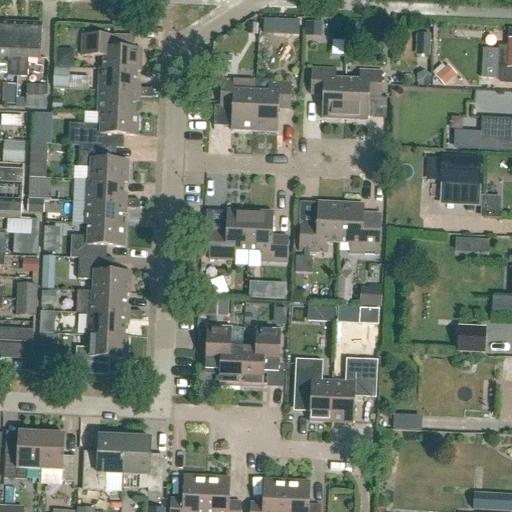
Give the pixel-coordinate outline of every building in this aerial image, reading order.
[(7,77),(18,78),(20,24),(0,22),(0,58),(8,59),(7,77)] [(288,22),(282,31),(294,39),(300,30),(288,22)] [(306,23),(306,36),(320,37),(321,24),(306,23)] [(20,24),(18,78),(28,78),(29,59),(41,60),(43,25),(20,24)] [(248,24),(247,33),(257,34),(258,24),(248,24)] [(137,72),(137,73),(140,73),(142,50),(114,49),(114,37),(82,35),(81,57),(103,58),(103,70),(103,71),(137,72)] [(431,36),(417,35),(417,45),(430,46),(431,36)] [(511,40),(508,41),(508,47),(498,47),(498,50),(496,80),(500,84),(511,84),(511,40)] [(483,49),(481,79),(496,80),(498,50),(483,49)] [(217,55),(216,69),(228,70),(229,55),(217,55)] [(55,69),(54,89),(69,89),(70,70),(55,69)] [(322,96),(321,120),(344,121),(346,81),(336,80),(336,70),(311,69),(310,96),(322,96)] [(437,77),(445,86),(453,78),(445,69),(437,77)] [(103,71),(103,70),(99,70),(98,92),(136,94),(136,98),(144,99),(144,90),(136,89),(137,73),(137,72),(103,71)] [(346,81),(344,121),(368,122),(369,98),(381,99),(382,73),(359,71),(359,81),(346,81)] [(417,75),(417,82),(423,86),(429,83),(430,76),(424,72),(417,75)] [(254,133),(256,93),(256,83),(221,81),(220,107),(232,108),(231,132),(254,133)] [(256,93),(254,133),(277,134),(278,110),(290,111),(292,84),(268,83),(268,93),(256,93)] [(2,106),(14,106),(15,87),(3,86),(2,106)] [(47,109),(48,87),(27,86),(26,108),(47,109)] [(144,90),(144,99),(152,99),(153,90),(144,90)] [(135,115),(136,98),(136,94),(98,92),(97,114),(101,115),(101,114),(135,115)] [(54,101),(53,110),(62,111),(62,101),(54,101)] [(138,115),(135,115),(101,114),(101,115),(100,127),(69,125),(68,146),(82,147),(82,148),(114,149),(114,137),(137,138),(138,115)] [(22,127),(23,115),(1,115),(1,126),(22,127)] [(48,132),(49,117),(36,116),(35,131),(48,132)] [(24,163),(25,145),(8,144),(7,163),(24,163)] [(31,147),(30,164),(45,165),(46,148),(31,147)] [(124,184),(127,184),(128,161),(91,160),(87,153),(79,152),(78,168),(90,169),(90,181),(90,182),(124,184)] [(480,186),(482,158),(441,156),(440,184),(480,186)] [(0,169),(0,183),(22,185),(23,171),(0,169)] [(53,180),(30,179),(28,199),(52,201),(53,180)] [(90,182),(90,181),(86,181),(85,203),(123,205),(122,210),(131,210),(131,201),(123,200),(124,184),(90,182)] [(0,220),(20,221),(21,201),(0,199),(0,220)] [(45,201),(28,200),(28,212),(44,213),(45,201)] [(131,201),(131,210),(139,210),(140,201),(131,201)] [(122,227),(122,226),(122,210),(123,205),(85,203),(84,226),(88,226),(88,225),(122,227)] [(339,245),(341,205),(317,204),(316,227),(300,227),(299,253),(327,254),(328,244),(339,245)] [(341,205),(339,245),(349,245),(348,255),(377,256),(377,257),(379,257),(381,216),(364,215),(364,206),(341,205)] [(248,253),(250,213),(227,211),(226,235),(209,234),(208,260),(235,262),(236,252),(248,253)] [(250,213),(248,253),(261,253),(260,263),(287,264),(288,238),(272,237),(273,214),(250,213)] [(37,255),(39,225),(17,224),(15,254),(37,255)] [(125,226),(122,226),(122,227),(88,225),(88,226),(87,238),(72,237),(71,259),(79,260),(79,259),(100,260),(100,248),(124,249),(125,226)] [(53,252),(53,239),(45,239),(44,251),(53,252)] [(473,242),(472,254),(489,255),(489,243),(473,242)] [(108,260),(100,260),(79,259),(79,260),(78,281),(93,281),(92,293),(92,294),(126,295),(126,296),(130,296),(131,273),(107,272),(108,260)] [(37,273),(38,262),(28,261),(28,272),(37,273)] [(217,300),(210,281),(199,280),(199,299),(217,300)] [(37,286),(17,286),(17,301),(36,302),(37,286)] [(381,308),(382,286),(368,286),(368,289),(359,288),(358,307),(381,308)] [(77,292),(76,315),(88,315),(89,294),(89,293),(77,292)] [(51,304),(52,293),(42,293),(41,304),(51,304)] [(92,294),(92,293),(89,293),(89,294),(88,315),(125,317),(125,321),(133,322),(134,313),(125,312),(126,296),(126,295),(92,294)] [(294,294),(293,301),(305,302),(306,294),(294,294)] [(198,316),(216,317),(217,301),(198,300),(198,316)] [(35,318),(36,302),(17,301),(16,317),(35,318)] [(379,327),(380,312),(378,312),(360,311),(360,326),(379,327)] [(134,313),(133,322),(142,322),(142,313),(134,313)] [(124,338),(125,321),(125,317),(88,315),(87,337),(90,337),(124,338)] [(54,323),(44,323),(43,333),(54,333),(54,323)] [(219,374),(219,387),(241,388),(243,347),(230,346),(231,329),(207,328),(205,373),(219,374)] [(484,353),(485,329),(459,328),(458,352),(484,353)] [(231,329),(230,346),(243,347),(244,330),(231,329)] [(20,344),(32,345),(33,332),(21,331),(20,344)] [(243,347),(241,388),(263,389),(264,376),(278,377),(278,366),(280,332),(256,331),(255,348),(243,347)] [(124,338),(90,337),(90,349),(76,349),(75,375),(109,377),(109,360),(127,361),(128,338),(124,338)] [(10,345),(0,344),(0,359),(10,360),(10,345)] [(21,360),(31,361),(32,347),(22,346),(21,360)] [(346,351),(346,362),(350,362),(368,363),(377,363),(378,352),(346,351)] [(55,358),(39,357),(38,373),(54,374),(55,358)] [(309,423),(331,424),(333,383),(322,382),(323,362),(296,361),(293,408),(310,409),(309,423)] [(333,383),(331,424),(353,425),(355,399),(366,399),(376,400),(377,363),(368,363),(346,362),(345,384),(333,383)] [(39,471),(41,435),(18,434),(17,455),(5,455),(4,480),(26,481),(27,471),(39,471)] [(41,435),(39,471),(40,471),(40,485),(62,486),(62,483),(74,484),(76,458),(64,458),(65,436),(41,435)] [(123,476),(124,439),(99,437),(97,461),(83,460),(82,491),(105,492),(106,475),(123,476)] [(124,439),(123,476),(139,477),(139,490),(148,490),(148,494),(162,495),(163,464),(149,463),(151,440),(124,439)] [(106,475),(105,492),(122,493),(122,489),(123,476),(106,475)] [(205,511),(207,478),(183,477),(182,501),(170,500),(169,511),(205,511)] [(207,478),(205,511),(240,511),(241,504),(229,503),(230,480),(207,478)] [(285,511),(287,482),(263,481),(262,505),(250,504),(249,511),(285,511)] [(287,482),(285,511),(320,511),(321,508),(309,507),(310,483),(287,482)] [(511,511),(511,496),(498,496),(489,495),(473,495),(472,511),(494,511),(511,511)]
